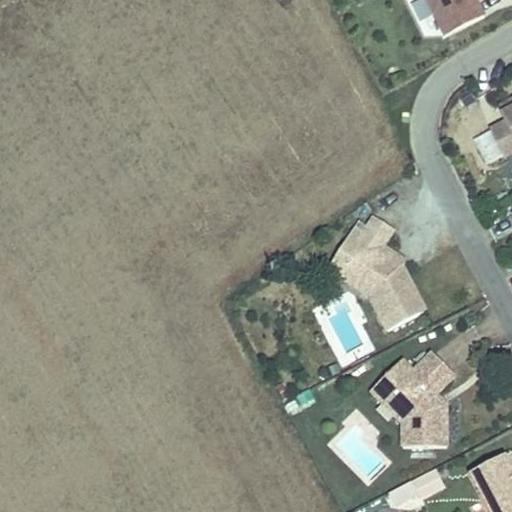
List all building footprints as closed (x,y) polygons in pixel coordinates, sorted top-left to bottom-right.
[(489,14),(481,0),(431,0),(449,35),(489,14)] [(511,106),(498,114),(502,121),(511,116),(511,106)] [(511,116),(502,121),(507,130),(492,138),(506,163),(511,159),(511,116)] [(356,236),(352,252),(344,282),(366,288),(375,304),(373,307),(389,335),(425,315),(402,271),(377,264),(383,242),(356,236)] [(373,397),(385,408),(398,397),(410,409),(398,421),(403,425),(405,451),(449,449),(448,424),(434,424),(433,404),(457,377),(433,354),(415,374),(406,383),(395,374),(373,397)] [(403,365),(395,374),(406,383),(415,374),(403,365)] [(398,397),(385,408),(398,421),(410,409),(398,397)] [(472,480),(485,505),(488,511),(511,511),(511,472),(506,463),(472,480)] [(443,494),(433,477),(411,488),(421,506),(443,494)]
